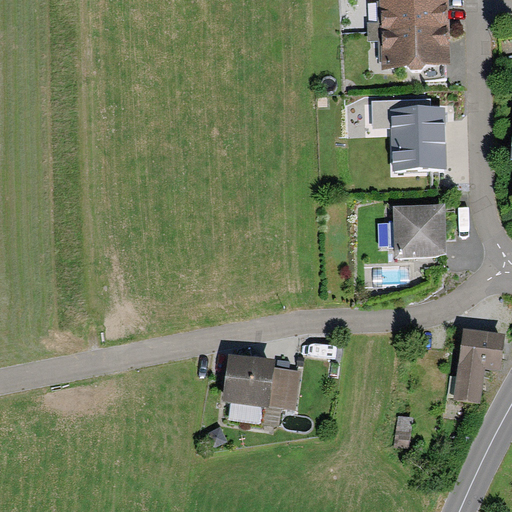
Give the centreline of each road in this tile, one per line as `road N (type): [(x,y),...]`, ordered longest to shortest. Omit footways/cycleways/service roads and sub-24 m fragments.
road 1 (residential): [(511,259),(494,237),(482,200),(477,0)]
road 2 (secondary): [(511,397),(458,511)]
